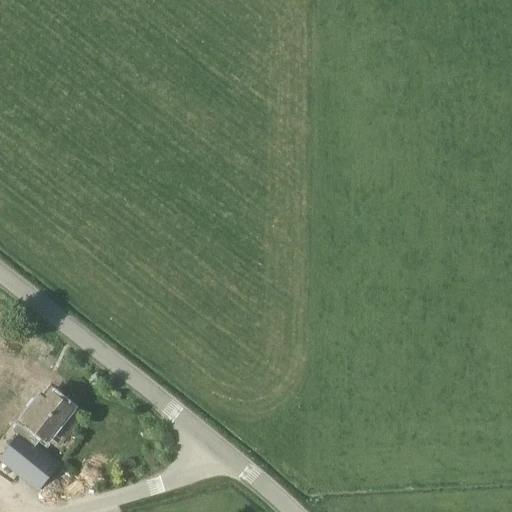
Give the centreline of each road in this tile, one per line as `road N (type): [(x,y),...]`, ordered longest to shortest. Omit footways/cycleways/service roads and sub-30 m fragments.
road 1 (unclassified): [(240,462),(0,276)]
road 2 (unclassified): [(61,511),(240,462)]
